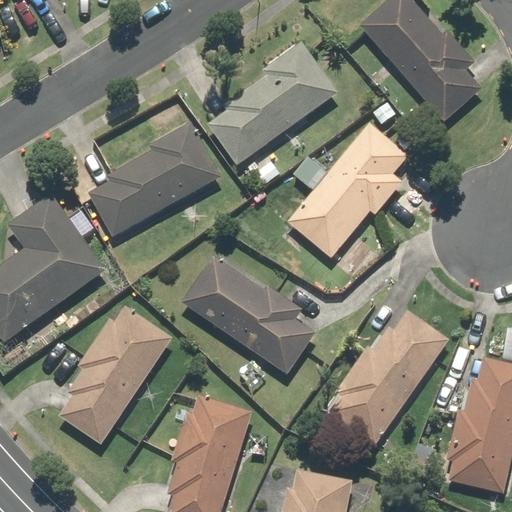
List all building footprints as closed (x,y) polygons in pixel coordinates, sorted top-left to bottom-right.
[(42,0),(21,0),(28,10),(42,0)] [(468,74),(475,67),(414,0),(393,0),(360,31),(444,124),(482,90),(468,74)] [(261,72),(267,80),(226,109),(230,114),(210,129),(238,168),(338,96),(301,43),(261,72)] [(401,184),(393,178),(407,161),(368,128),(288,222),(327,256),(335,262),(401,184)] [(150,152),(153,157),(106,183),(109,188),(90,198),(113,241),(220,182),(191,129),(150,152)] [(106,273),(54,203),(14,233),(28,251),(0,272),(0,334),(8,346),(106,273)] [(485,281),(452,258),(442,272),(476,295),(485,281)] [(294,323),(299,314),(213,259),(181,308),(289,377),(314,336),(294,323)] [(78,371),(82,373),(71,390),(76,394),(60,419),(104,447),(170,342),(118,308),(78,371)] [(405,315),(376,357),(365,349),(336,390),(348,398),(332,420),(375,450),(448,344),(405,315)] [(511,460),(511,369),(484,364),(479,387),(473,386),(467,413),(457,411),(446,464),(453,465),(449,483),(505,495),(511,460)] [(222,511),(251,415),(198,399),(193,416),(187,415),(172,465),(177,466),(169,496),(174,497),(169,511),(222,511)] [(427,477),(436,452),(417,444),(407,470),(427,477)] [(347,511),(352,483),(298,473),(295,492),(288,491),(284,511),(347,511)]
